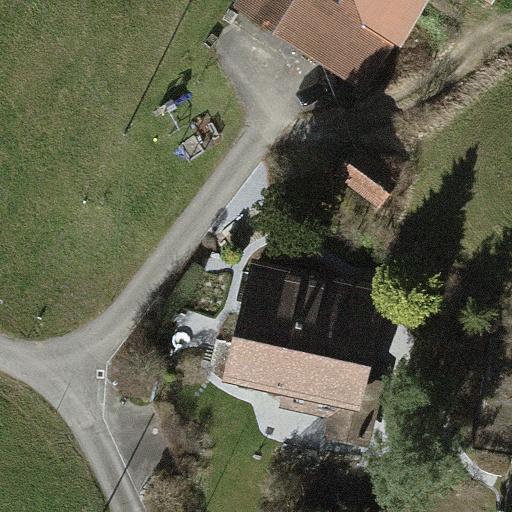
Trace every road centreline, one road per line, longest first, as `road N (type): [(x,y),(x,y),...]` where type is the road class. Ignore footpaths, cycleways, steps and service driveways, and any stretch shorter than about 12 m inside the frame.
road 1 (unknown): [(72,413),(153,287),(249,179)]
road 2 (track): [(0,364),(109,439),(139,511)]
